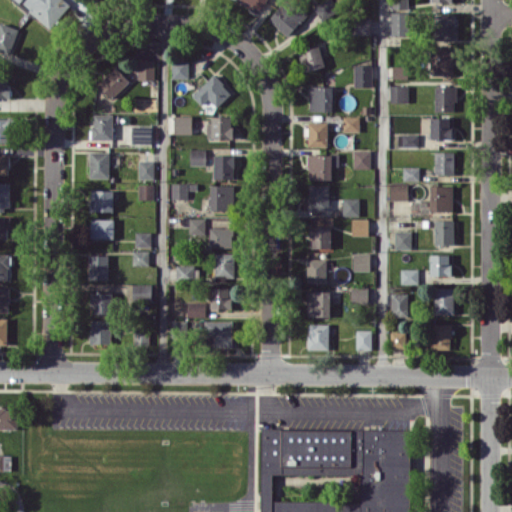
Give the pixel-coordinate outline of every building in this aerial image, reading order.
[(17,0),(20,1),(19,2),(52,28),(71,3),(66,0),(17,0)] [(240,0),(262,10),(266,0),(240,0)] [(308,12),(295,2),(292,7),(284,1),(269,19),(288,35),(308,12)] [(410,36),(411,12),(392,11),(391,35),(410,36)] [(455,39),(455,14),(436,15),(436,40),(455,39)] [(371,18),(355,18),(354,34),(371,34),(371,18)] [(18,27),(0,22),(0,49),(11,53),(18,27)] [(325,66),(320,45),(300,50),(305,71),(325,66)] [(454,74),(453,48),(430,49),(431,74),(454,74)] [(155,79),(155,60),(138,60),(138,79),(155,79)] [(189,78),(189,60),(173,60),(172,78),(189,78)] [(373,64),(354,65),(354,86),(373,86),(373,64)] [(130,80),(116,66),(98,84),(112,98),(130,80)] [(409,78),(409,66),(393,66),(393,78),(409,78)] [(201,104),(209,98),(217,106),(231,92),(214,74),(192,95),(201,104)] [(0,97),(9,98),(10,76),(0,75),(0,97)] [(408,102),(408,85),(390,84),(390,102),(408,102)] [(310,110),(332,111),(333,86),(310,85),(310,110)] [(435,111),(456,111),(456,85),(435,86),(435,111)] [(92,139),(112,139),(113,114),(93,113),(92,139)] [(192,115),(174,115),(174,133),(192,133),(192,115)] [(233,116),(209,116),(209,137),(232,137),(233,116)] [(359,131),(360,116),(344,116),(343,131),(359,131)] [(10,118),(0,117),(0,141),(10,142),(10,118)] [(451,139),(452,117),(431,117),(430,138),(451,139)] [(328,122),(308,121),(308,145),(327,146),(328,122)] [(151,144),(152,125),(132,125),(132,143),(151,144)] [(418,134),(398,133),(397,146),(418,146),(418,134)] [(206,165),(206,149),(190,148),(190,164),(206,165)] [(370,149),(353,150),(354,168),(371,167),(370,149)] [(90,177),(109,178),(109,151),(90,151),(90,177)] [(435,173),(454,173),(455,151),(435,151),(435,173)] [(309,179),(332,179),(332,166),(339,166),(339,153),(309,153),(309,179)] [(0,174),(9,174),(9,155),(0,154),(0,174)] [(234,154),(214,154),(214,178),(234,178),(234,154)] [(154,160),(139,160),(139,178),(154,178),(154,160)] [(419,180),(420,167),(403,166),(403,180),(419,180)] [(11,182),(0,182),(0,208),(11,209),(11,182)] [(172,198),(188,199),(188,183),(172,182),(172,198)] [(408,199),(408,183),(390,183),(390,200),(408,199)] [(153,199),(154,184),(139,184),(139,198),(153,199)] [(211,209),(234,209),(234,184),(211,185),(211,209)] [(329,185),(309,184),(309,209),(329,210),(329,185)] [(452,211),(453,185),(431,185),(430,210),(452,211)] [(93,211),(113,211),(113,189),(93,189),(93,211)] [(359,198),(343,198),(343,215),(360,215),(359,198)] [(0,237),(8,237),(9,216),(0,216),(0,237)] [(206,218),(190,217),(189,234),(206,234),(206,218)] [(114,219),(91,218),(91,237),(114,237),(114,219)] [(368,234),(368,218),(352,218),(352,234),(368,234)] [(435,244),(454,244),(454,219),(435,219),(435,244)] [(311,247),(332,247),(331,226),(310,226),(311,247)] [(233,247),(233,227),(210,227),(209,246),(233,247)] [(412,249),(412,230),(395,230),(395,248),(412,249)] [(151,247),(151,231),(135,231),(135,246),(151,247)] [(149,265),(149,250),(133,250),(133,265),(149,265)] [(235,252),(215,253),(215,280),(235,279),(235,252)] [(353,270),(370,270),(370,252),(353,252),(353,270)] [(0,278),(8,279),(9,254),(0,253),(0,278)] [(453,254),(431,253),(430,275),(452,275),(453,254)] [(88,279),(108,279),(109,255),(88,255),(88,279)] [(326,283),(327,258),(307,258),(307,282),(326,283)] [(176,265),(176,280),(199,280),(199,265),(176,265)] [(419,284),(419,268),(401,268),(401,283),(419,284)] [(152,284),(132,284),(132,300),(152,300),(152,284)] [(0,312),(9,313),(10,287),(0,287),(0,312)] [(231,308),(231,287),(210,287),(211,308),(231,308)] [(352,303),(369,302),(368,287),(351,287),(352,303)] [(454,313),(454,287),(434,287),(434,314),(454,313)] [(331,291),(308,290),(308,316),(330,316),(331,291)] [(92,314),(113,313),(112,291),(92,292),(92,314)] [(391,316),(408,316),(408,292),(391,293),(391,316)] [(188,317),(206,316),(206,301),(187,302),(188,317)] [(0,343),(7,344),(8,318),(0,317),(0,343)] [(91,344),(110,343),(110,319),(91,320),(91,344)] [(233,346),(232,320),(206,320),(206,347),(233,346)] [(329,349),(329,323),(308,323),(308,349),(329,349)] [(451,349),(452,324),(431,323),(431,349),(451,349)] [(134,328),(134,344),(149,343),(148,328),(134,328)] [(356,349),(372,349),(372,330),(356,330),(356,349)] [(406,331),(391,331),(391,348),(406,348),(406,331)] [(0,428),(17,428),(17,407),(0,407),(0,428)] [(263,511),(410,511),(411,454),(408,454),(408,430),(264,429),(263,511)] [(12,454),(0,454),(0,470),(11,470),(12,454)]
